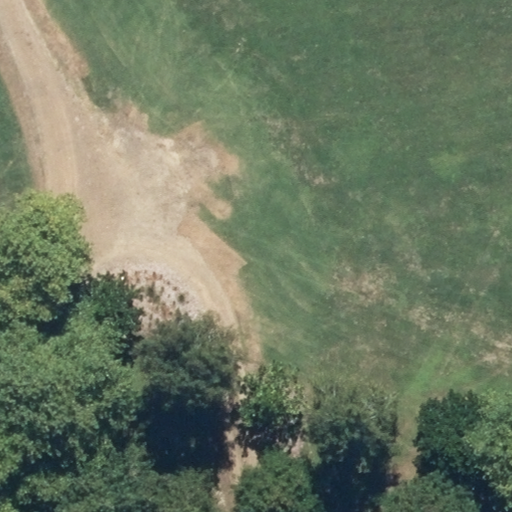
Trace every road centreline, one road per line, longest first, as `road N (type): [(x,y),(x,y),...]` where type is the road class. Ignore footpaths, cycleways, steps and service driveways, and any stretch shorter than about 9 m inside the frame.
road 1 (track): [(3,0),(77,162),(85,232),(60,299),(0,306)]
road 2 (track): [(85,232),(174,251),(221,305),(240,440),(264,511)]
